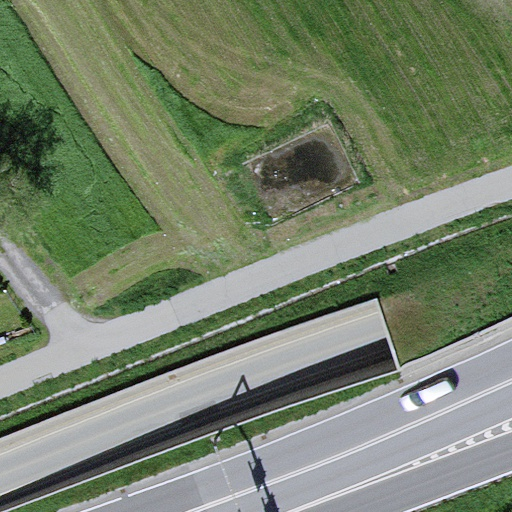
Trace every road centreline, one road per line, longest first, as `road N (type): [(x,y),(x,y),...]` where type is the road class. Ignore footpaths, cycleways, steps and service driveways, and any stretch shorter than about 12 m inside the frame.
road 1 (unclassified): [(511,185),(0,389)]
road 2 (tertiary): [(511,303),(0,474)]
road 3 (primary): [(189,511),(511,378)]
road 4 (tertiary): [(264,511),(380,500),(511,450)]
road 5 (track): [(97,348),(0,224)]
